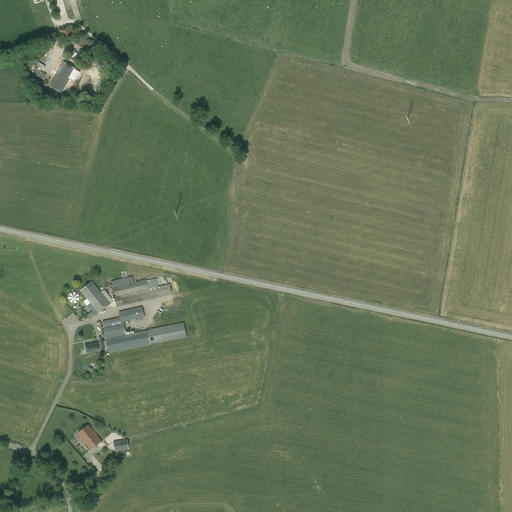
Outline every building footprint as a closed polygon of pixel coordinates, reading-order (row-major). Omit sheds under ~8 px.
[(64,42),(76,35),(70,25),(58,32),(64,42)] [(84,49),(89,41),(79,34),(74,42),(84,49)] [(82,59),(86,54),(76,48),(72,53),(82,59)] [(63,62),(61,66),(57,63),(51,73),(55,76),(50,85),(62,93),(70,79),(74,81),(79,71),(63,62)] [(49,74),(39,68),(36,74),(46,80),(49,74)] [(116,307),(172,294),(170,284),(149,289),(146,279),(112,287),(116,307)] [(96,316),(111,303),(102,292),(101,293),(92,282),(81,291),(91,303),(87,305),(96,316)] [(102,321),(109,353),(185,337),(182,323),(126,334),(123,322),(144,317),(142,307),(118,312),(120,318),(102,321)] [(87,353),(98,351),(98,350),(101,349),(101,350),(105,349),(104,340),(100,341),(100,342),(96,343),(93,343),(93,344),(85,345),(87,353)] [(91,450),(101,441),(88,425),(77,433),(91,450)] [(115,452),(129,450),(127,439),(113,441),(115,452)]
